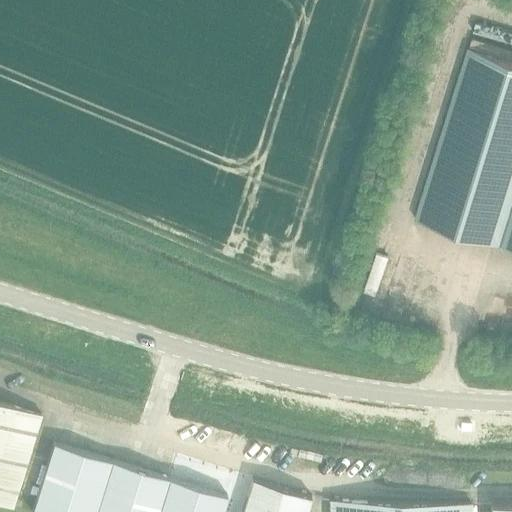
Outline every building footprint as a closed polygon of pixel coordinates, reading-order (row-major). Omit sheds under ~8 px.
[(415,218),(439,225),(511,247),(511,59),(468,46),(415,218)] [(41,414),(0,401),(0,500),(13,505),(41,414)] [(221,511),(227,494),(54,441),(32,511),(34,511),(221,511)] [(305,511),(311,495),(252,477),(241,511),(305,511)] [(329,511),(470,511),(471,502),(330,499),(329,511)] [(511,511),(511,503),(491,503),(490,511),(511,511)]
